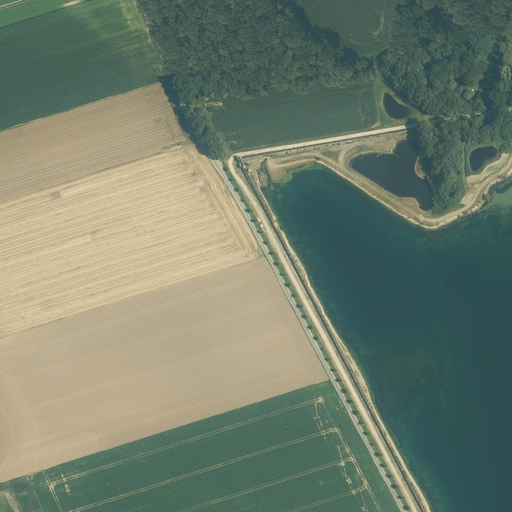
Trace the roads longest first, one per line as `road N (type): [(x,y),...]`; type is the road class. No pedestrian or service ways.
road 1 (track): [(140,0),(198,137),(403,511)]
road 2 (track): [(214,160),(444,121),(283,0)]
